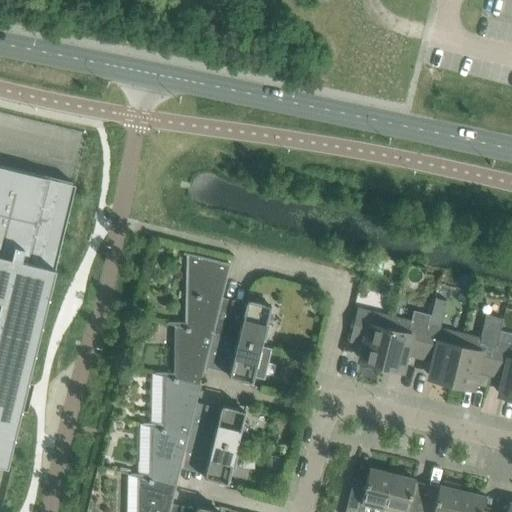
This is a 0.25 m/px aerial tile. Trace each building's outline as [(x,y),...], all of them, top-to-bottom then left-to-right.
[(0,463),(6,465),(20,408),(26,409),(30,395),(33,382),(27,380),(54,267),(57,255),(74,184),(0,165),(0,463)] [(167,321),(167,322),(225,337),(228,321),(216,319),(224,289),(230,263),(183,252),(183,253),(189,255),(188,322),(167,321)] [(241,324),(228,321),(225,337),(260,345),(262,340),(266,341),(270,324),(266,323),(270,304),(247,299),(241,324)] [(365,363),(380,367),(392,316),(357,308),(349,340),(361,343),(358,356),(366,358),(365,363)] [(410,321),(392,316),(380,367),(395,370),(396,365),(404,367),(408,355),(419,357),(427,325),(430,314),(413,310),(410,321)] [(478,338),(462,334),(450,384),(465,388),(466,382),(474,385),(478,372),(489,375),(497,343),(503,318),(484,314),(478,338)] [(154,373),(200,384),(203,374),(210,345),(222,348),(225,337),(167,322),(167,323),(177,326),(176,373),(155,372),(154,373)] [(462,334),(427,325),(419,357),(431,360),(428,373),(436,375),(435,380),(450,384),(462,334)] [(260,345),(225,337),(222,348),(234,351),(228,376),(251,381),(253,376),(264,379),(272,348),(260,345)] [(511,346),(497,343),(489,375),(501,377),(498,390),(506,392),(505,397),(511,399),(511,346)] [(198,394),(200,384),(154,373),(154,374),(165,376),(164,423),(142,423),(200,438),(203,426),(191,423),(198,394)] [(215,429),(203,426),(200,438),(236,446),(237,441),(241,442),(245,425),(241,424),(244,410),(221,404),(215,429)] [(130,473),(130,474),(176,485),(178,475),(185,446),(197,449),(200,438),(142,423),(142,424),(152,427),(151,473),(130,473)] [(234,452),(236,446),(200,438),(197,449),(209,452),(203,477),(227,482),(230,468),(234,469),(238,453),(234,452)] [(381,511),(383,508),(391,473),(369,467),(364,488),(351,485),(344,511),(381,511)] [(418,511),(421,502),(409,500),(414,478),(391,473),(383,508),(400,511),(418,511)] [(168,511),(173,495),(176,485),(130,474),(129,475),(140,477),(139,511),(168,511)] [(455,511),(461,490),(457,489),(458,485),(444,481),(443,485),(439,484),(436,496),(425,493),(424,492),(421,502),(418,511),(455,511)] [(461,490),(455,511),(480,511),(484,495),(461,490)]
